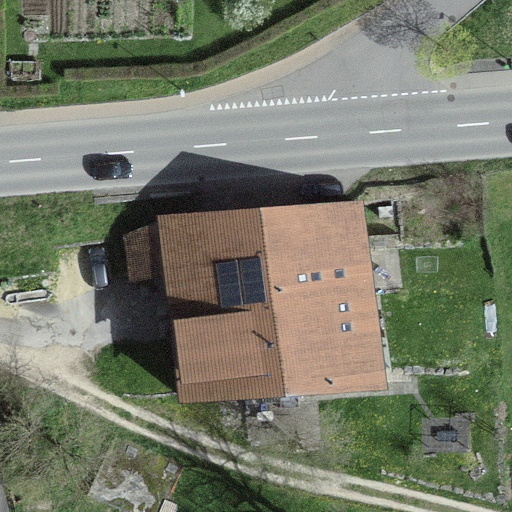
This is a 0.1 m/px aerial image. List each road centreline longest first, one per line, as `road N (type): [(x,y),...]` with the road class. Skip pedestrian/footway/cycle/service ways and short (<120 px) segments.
road 1 (primary): [(511,126),(249,152)]
road 2 (primary): [(249,152),(0,177)]
road 3 (residential): [(444,0),(249,152)]
